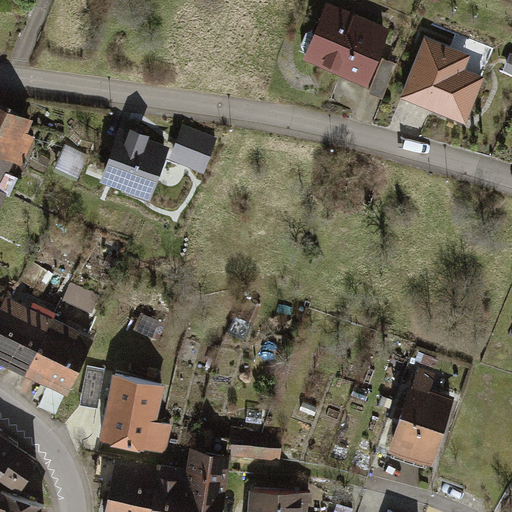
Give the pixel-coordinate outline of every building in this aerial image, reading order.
[(387,28),(327,7),(309,60),(368,81),(387,28)] [(470,58),(425,41),(405,97),(466,119),(483,72),(467,66),(470,58)] [(34,125),(0,110),(0,151),(19,160),(34,125)] [(167,147),(123,130),(105,176),(149,193),(167,147)] [(218,143),(183,130),(173,156),(207,170),(218,143)] [(0,186),(10,163),(0,158),(0,186)] [(5,298),(0,307),(0,360),(22,372),(49,320),(5,298)] [(260,308),(248,303),(242,318),(255,322),(260,308)] [(94,343),(51,324),(25,373),(71,393),(94,343)] [(434,370),(419,365),(391,444),(432,459),(453,399),(427,390),(434,370)] [(164,390),(116,380),(103,440),(163,453),(169,425),(157,423),(164,390)] [(283,437),(237,434),(236,455),(282,457),(283,437)] [(36,461),(0,437),(0,478),(18,489),(36,461)] [(184,469),(158,465),(150,511),(219,511),(229,453),(188,447),(184,469)] [(144,511),(153,464),(112,457),(102,511),(144,511)] [(310,511),(311,496),(250,493),(249,511),(310,511)] [(42,511),(43,510),(0,496),(0,511),(42,511)]
